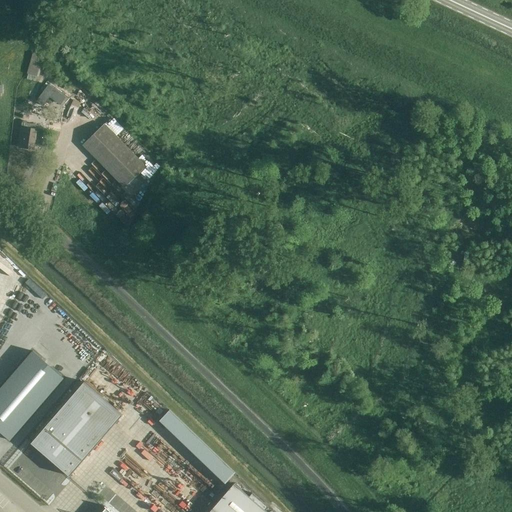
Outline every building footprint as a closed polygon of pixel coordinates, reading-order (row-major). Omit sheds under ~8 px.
[(45,48),(36,45),(34,54),(32,53),(27,74),(28,74),(27,79),(37,82),(45,56),(43,56),(45,48)] [(44,109),(34,107),(32,118),(43,119),(44,109)] [(22,123),(22,128),(19,147),(34,149),(37,129),(36,129),(36,125),(22,123)] [(104,124),(90,138),(83,145),(125,188),(146,167),(104,124)] [(0,431),(10,440),(64,378),(33,351),(0,388),(0,431)] [(84,382),(31,443),(70,476),(123,415),(84,382)] [(236,473),(169,409),(159,420),(225,484),(236,473)] [(234,484),(209,511),(266,511),(265,510),(268,506),(253,493),(249,497),(234,484)]
